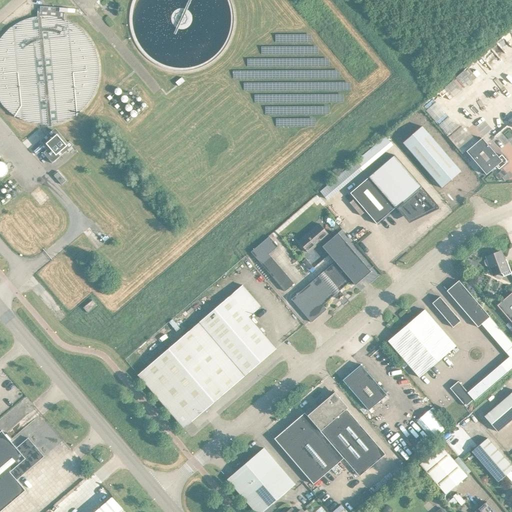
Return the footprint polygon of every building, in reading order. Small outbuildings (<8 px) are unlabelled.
[(404,137),(444,183),(462,168),(422,122),(404,137)] [(50,143),(43,148),(52,159),(73,141),(70,136),(65,140),(53,125),(42,134),(50,143)] [(466,147),(486,171),(496,162),(499,165),(506,159),(506,156),(502,151),(499,154),(482,134),(466,147)] [(404,198),(406,196),(419,211),(438,201),(422,182),(420,183),(394,153),(377,167),(404,198)] [(0,157),(0,173),(2,173),(5,172),(7,170),(8,168),(8,165),(8,163),(7,161),(5,159),(2,158),(0,157)] [(54,171),(62,180),(66,176),(58,167),(54,171)] [(319,239),(323,242),(330,236),(327,232),(329,231),(319,219),(298,237),(308,248),(319,239)] [(330,236),(323,242),(335,257),(291,295),(311,318),(327,305),(323,301),(335,291),(338,295),(343,291),(340,286),(352,276),(355,281),(371,267),(338,229),(330,236)] [(270,232),(251,248),(264,262),(285,287),(294,279),(273,254),(269,250),(278,242),(270,232)] [(503,270),(503,272),(511,270),(511,269),(511,268),(508,259),(505,260),(501,247),(486,253),(487,255),(485,256),(484,258),(486,261),(488,262),(490,261),(493,271),(500,269),(503,270)] [(478,323),(481,320),(490,312),(459,276),(447,287),(478,323)] [(138,371),(183,424),(276,344),(249,312),(261,302),(243,281),(138,371)] [(511,288),(497,301),(511,318),(511,288)] [(432,299),(453,323),(460,317),(440,293),(432,299)] [(83,303),(87,308),(97,300),(92,295),(83,303)] [(388,337),(419,373),(456,342),(424,305),(388,337)] [(342,376),(368,406),(386,390),(361,360),(342,376)] [(458,377),(450,384),(465,402),(474,395),(458,377)] [(344,454),(359,472),(385,450),(346,405),(348,403),(334,388),(307,411),(304,408),(274,434),(313,480),(344,454)] [(511,388),(484,412),(497,427),(511,414),(511,388)] [(16,475),(44,452),(28,433),(16,443),(1,426),(0,427),(0,506),(25,486),(16,475)] [(472,447),(498,478),(511,465),(511,462),(487,434),(472,447)] [(420,460),(446,490),(467,472),(441,442),(420,460)] [(227,475),(258,511),(295,480),(264,443),(227,475)] [(478,505),(473,508),(476,511),(498,511),(499,511),(486,497),(478,505)]
